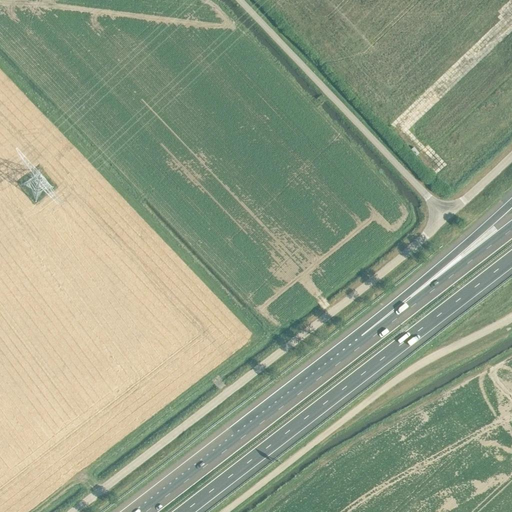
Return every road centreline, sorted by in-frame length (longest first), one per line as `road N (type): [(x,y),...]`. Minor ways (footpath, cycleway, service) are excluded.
road 1 (unclassified): [(76,511),(446,218)]
road 2 (motorway): [(183,511),(511,258)]
road 3 (unclassified): [(222,511),(387,384),(511,318)]
road 4 (unclassified): [(446,218),(237,0)]
road 5 (motorway): [(365,342),(146,511)]
road 6 (motorway): [(511,202),(365,342)]
road 7 (motorway): [(511,229),(365,342)]
